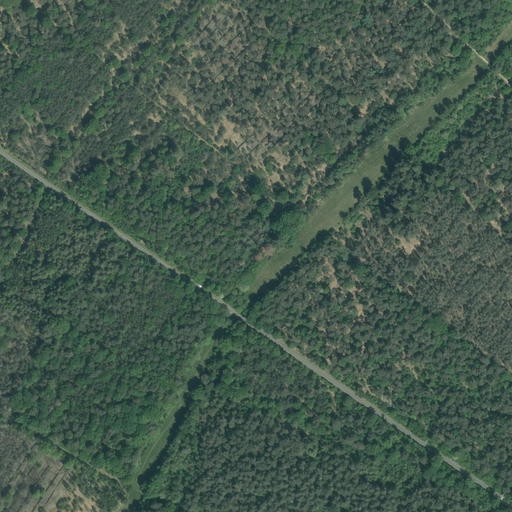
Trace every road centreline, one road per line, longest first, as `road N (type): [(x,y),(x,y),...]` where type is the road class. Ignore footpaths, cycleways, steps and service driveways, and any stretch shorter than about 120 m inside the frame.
road 1 (unclassified): [(511,505),(0,151)]
road 2 (track): [(240,300),(511,28)]
road 3 (track): [(179,390),(0,284)]
road 4 (track): [(134,491),(0,413)]
road 5 (track): [(416,0),(511,90)]
